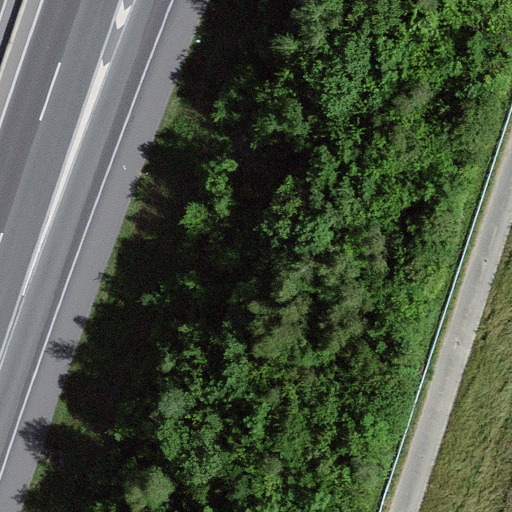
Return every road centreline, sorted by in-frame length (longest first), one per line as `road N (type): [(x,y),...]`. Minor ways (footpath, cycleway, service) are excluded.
road 1 (motorway): [(0,339),(149,0)]
road 2 (motorway): [(0,240),(81,0)]
